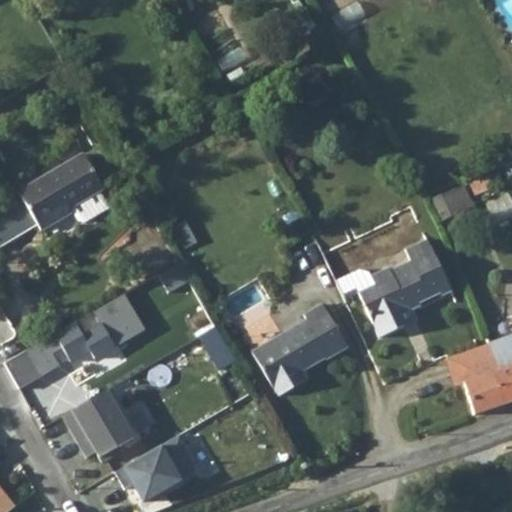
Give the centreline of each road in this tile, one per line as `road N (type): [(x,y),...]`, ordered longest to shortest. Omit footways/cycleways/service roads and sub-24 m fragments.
road 1 (residential): [(276,511),(511,428)]
road 2 (residential): [(0,392),(68,511)]
